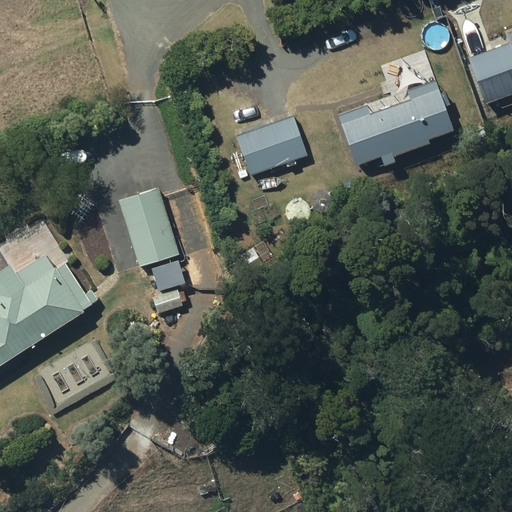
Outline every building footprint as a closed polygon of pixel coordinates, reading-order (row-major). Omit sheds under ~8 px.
[(375,49),(329,69),(339,92),(385,72),(375,49)] [(413,99),(373,114),(369,104),(340,116),(359,165),(379,157),(382,167),(398,161),(395,153),(456,130),(435,75),(408,86),(413,99)] [(291,116),(237,136),(252,173),(306,152),(291,116)] [(157,185),(117,199),(140,264),(179,250),(157,185)] [(0,360),(92,300),(51,239),(13,264),(11,262),(0,269),(0,360)]
